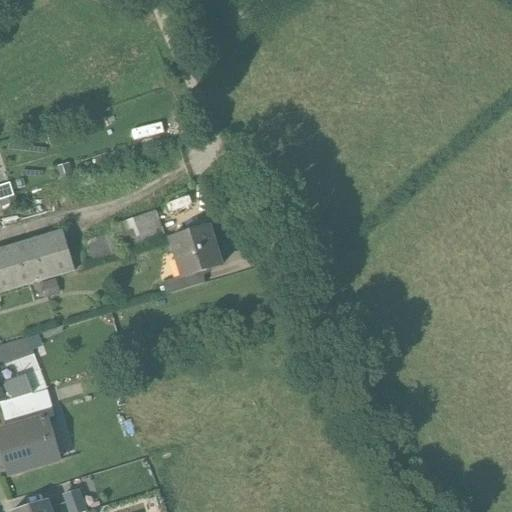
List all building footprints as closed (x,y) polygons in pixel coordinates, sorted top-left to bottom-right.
[(154,212),(113,227),(122,253),(164,239),(154,212)] [(210,228),(171,240),(183,280),(200,275),(222,268),(210,228)] [(62,231),(0,249),(0,295),(75,273),(62,231)] [(112,234),(86,242),(93,262),(118,254),(112,234)] [(200,275),(183,280),(164,286),(167,297),(203,286),(200,275)] [(27,339),(0,347),(0,367),(33,357),(27,339)] [(11,369),(0,372),(0,404),(31,395),(24,378),(16,381),(11,369)] [(54,418),(47,392),(0,405),(8,431),(46,420),(47,420),(54,418)] [(47,420),(46,420),(8,431),(0,432),(0,446),(9,476),(59,462),(47,420)] [(64,496),(67,506),(68,511),(83,511),(79,496),(83,494),(82,490),(64,496)] [(48,511),(45,503),(15,511),(68,511),(67,506),(55,510),(53,511),(48,511)]
